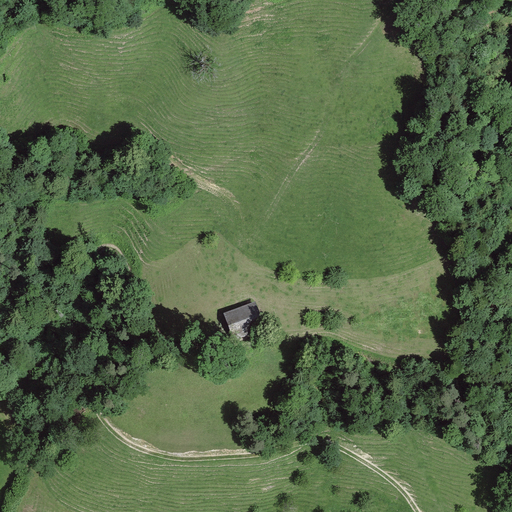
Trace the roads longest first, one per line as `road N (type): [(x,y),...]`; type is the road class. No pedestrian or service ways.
road 1 (track): [(115,135),(232,195),(274,326),(245,346),(203,355),(178,349),(141,300),(125,248),(112,246),(100,276),(106,419),(150,451),(182,458),(319,442),(350,449),(404,487),(424,511)]
road 2 (track): [(246,231),(329,121),(399,0)]
